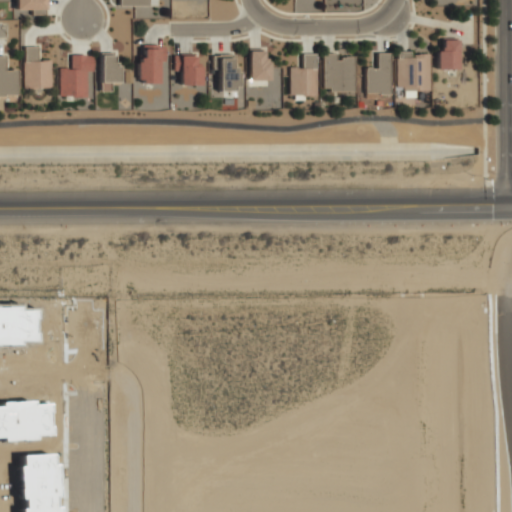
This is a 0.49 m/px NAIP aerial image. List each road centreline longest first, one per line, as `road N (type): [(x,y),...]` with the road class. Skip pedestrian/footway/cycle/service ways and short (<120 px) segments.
road 1 (secondary): [(505,204),(0,204)]
road 2 (residential): [(168,30),(223,30),(256,13),(287,26),(393,20)]
road 3 (secondary): [(499,0),(505,204)]
